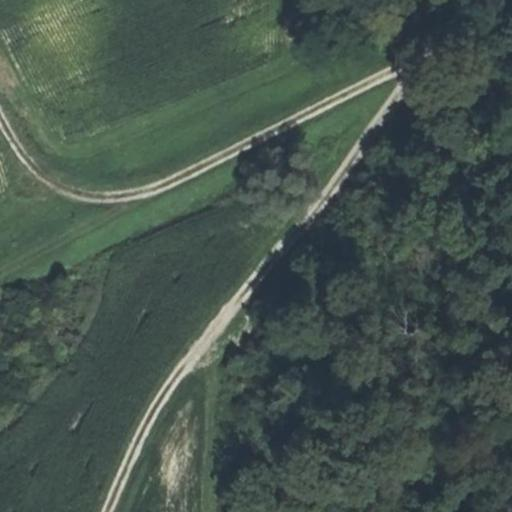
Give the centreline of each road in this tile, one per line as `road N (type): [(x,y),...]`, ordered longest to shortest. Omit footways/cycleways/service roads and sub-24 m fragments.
road 1 (track): [(511,0),(421,59),(0,271)]
road 2 (track): [(421,59),(298,235),(150,411),(104,511)]
road 3 (track): [(121,209),(70,195),(28,165),(0,122)]
